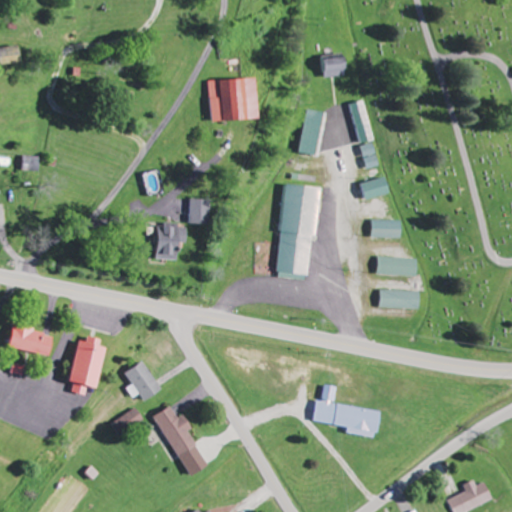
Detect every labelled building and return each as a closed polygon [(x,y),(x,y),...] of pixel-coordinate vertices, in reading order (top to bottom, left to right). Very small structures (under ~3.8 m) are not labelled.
[(324,78),(350,76),(348,59),(322,61),(324,78)] [(262,121),(260,80),(212,82),(214,123),(262,121)] [(350,107),(360,146),(376,142),(366,103),(350,107)] [(320,158),(327,114),(309,111),(302,154),(320,158)] [(364,148),(367,170),(379,168),(376,146),(364,148)] [(43,158),(27,158),(27,172),(43,172),(43,158)] [(365,203),(392,196),(388,179),(361,186),(365,203)] [(314,279),(323,190),(289,186),(279,276),(293,277),(314,279)] [(210,226),(210,202),(191,201),(190,225),(210,226)] [(374,239),(403,240),(403,223),(374,222),(374,239)] [(188,244),(188,230),(171,229),(171,226),(160,226),(159,261),(180,262),(181,244),(188,244)] [(420,260),(380,259),(380,277),(420,277),(420,260)] [(423,311),(424,293),(383,292),(383,310),(423,311)] [(13,351),(53,357),(57,335),(16,329),(13,351)] [(100,391),(110,349),(98,347),(99,343),(84,339),(71,393),(88,397),(90,388),(100,391)] [(143,396),(147,403),(164,393),(148,364),(128,375),(134,387),(130,389),(135,400),(143,396)] [(384,413),(337,406),(339,389),(327,387),(325,403),(319,402),(316,424),(350,429),(349,435),(379,440),(384,413)] [(156,419),(194,479),(213,467),(175,407),(156,419)] [(450,501),(453,511),(472,511),(497,503),(489,484),(480,487),(478,482),(466,487),(469,494),(450,501)]
